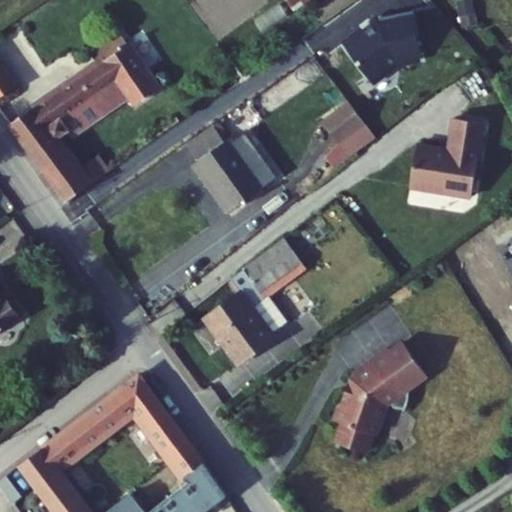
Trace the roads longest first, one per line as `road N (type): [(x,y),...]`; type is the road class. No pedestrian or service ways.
road 1 (unclassified): [(0,144),(149,348)]
road 2 (unclassified): [(149,348),(265,511)]
road 3 (unclassified): [(149,348),(0,460)]
